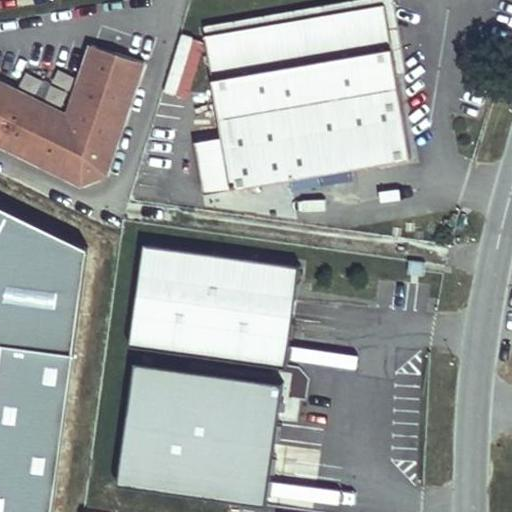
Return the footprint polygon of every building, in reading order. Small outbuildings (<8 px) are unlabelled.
[(380,4),(200,37),(219,139),(228,190),(408,158),(380,4)] [(0,83),(0,147),(55,173),(82,189),(108,177),(145,64),(90,45),(65,115),(22,95),(0,83)] [(219,139),(193,144),(203,195),(228,190),(219,139)] [(52,511),(81,252),(0,212),(0,511),(52,511)] [(284,367),(297,264),(141,244),(128,347),(284,367)] [(120,490),(265,509),(281,388),(136,369),(120,490)]
